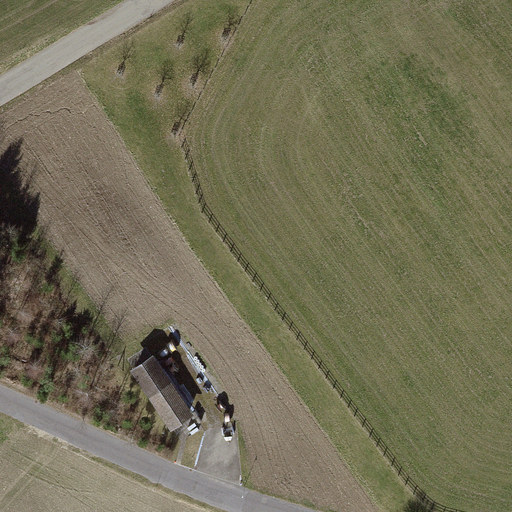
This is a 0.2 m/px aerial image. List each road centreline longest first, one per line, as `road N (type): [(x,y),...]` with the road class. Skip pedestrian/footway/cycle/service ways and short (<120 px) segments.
road 1 (residential): [(0,398),(272,511)]
road 2 (unclassified): [(0,92),(150,0)]
